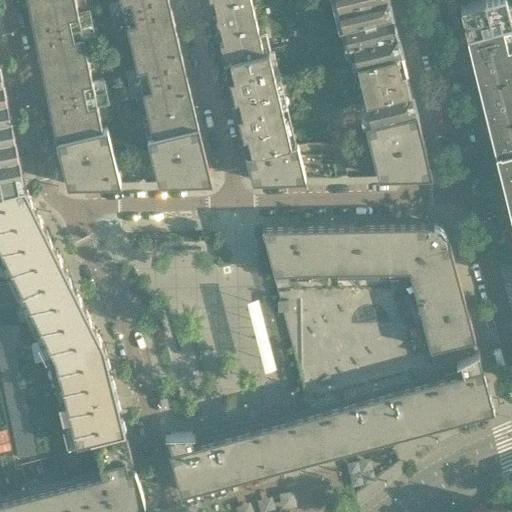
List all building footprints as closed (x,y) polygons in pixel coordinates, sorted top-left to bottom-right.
[(75,0),(37,0),(28,2),(42,69),(88,59),(83,38),(95,36),(89,10),(78,13),(75,0)] [(168,0),(120,0),(121,1),(110,4),(116,29),(127,26),(132,48),(178,37),(168,0)] [(263,50),(251,0),(213,0),(219,26),(223,40),(219,41),(224,60),(263,50)] [(389,0),(349,0),(338,3),(342,16),(336,17),(338,23),(392,11),(389,0)] [(479,0),(474,2),(460,5),(467,34),(492,27),(484,0),(479,0)] [(511,0),(484,0),(492,27),(509,22),(511,21),(511,0)] [(392,11),(338,23),(341,36),(347,35),(349,42),(397,30),(392,11)] [(511,64),(511,34),(509,22),(492,27),(467,34),(477,74),(511,64)] [(397,30),(349,42),(345,43),(348,54),(355,52),(358,62),(402,52),(397,30)] [(178,37),(132,48),(136,68),(125,70),(131,95),(142,93),(148,117),(194,106),(178,37)] [(272,48),(263,50),(224,60),(232,94),(280,83),(272,48)] [(406,70),(402,52),(358,62),(360,73),(355,74),(357,82),(362,81),(406,70)] [(88,59),(42,69),(56,137),(101,127),(97,105),(108,103),(103,77),(92,80),(88,59)] [(511,64),(477,74),(486,113),(511,106),(511,64)] [(411,89),(406,70),(362,81),(367,99),(411,89)] [(280,83),(232,94),(241,135),(246,154),(291,143),(286,125),(290,124),(280,83)] [(117,86),(120,100),(129,98),(125,84),(117,86)] [(411,89),(367,99),(369,109),(360,112),(362,123),(365,122),(416,110),(411,89)] [(7,99),(0,100),(0,120),(11,118),(7,99)] [(194,106),(148,117),(152,133),(198,124),(194,106)] [(511,106),(486,113),(496,152),(511,148),(511,106)] [(416,110),(365,122),(378,176),(432,174),(416,110)] [(11,118),(0,120),(0,140),(15,137),(11,118)] [(198,124),(152,133),(152,135),(147,136),(158,182),(212,180),(198,124)] [(101,127),(56,137),(67,184),(121,183),(107,126),(101,127)] [(136,137),(138,146),(147,144),(145,135),(136,137)] [(15,137),(0,140),(0,159),(19,156),(15,137)] [(291,143),(246,154),(252,179),(306,178),(297,142),(291,143)] [(511,209),(511,148),(496,152),(510,210),(511,209)] [(0,236),(43,223),(33,202),(25,185),(19,156),(0,159),(0,236)] [(263,226),(263,225),(262,225),(274,270),(273,270),(274,277),(405,271),(426,352),(472,341),(471,338),(475,337),(474,335),(474,336),(448,239),(445,232),(442,228),(439,225),(433,223),(427,222),(263,226)] [(63,263),(53,242),(43,223),(0,236),(0,245),(16,277),(63,263)] [(84,304),(73,283),(63,263),(16,277),(35,317),(84,304)] [(28,413),(10,323),(19,321),(15,304),(0,307),(0,365),(18,456),(36,452),(30,424),(28,413)] [(104,345),(94,325),(84,304),(35,317),(55,357),(104,345)] [(115,388),(109,366),(104,345),(55,357),(66,400),(115,388)] [(321,452),(494,406),(479,351),(450,367),(448,373),(381,391),(310,410),(293,415),(269,421),(267,416),(192,436),(191,432),(194,432),(194,431),(170,432),(164,432),(168,449),(170,448),(181,490),(293,460),(305,457),(321,452)] [(125,430),(120,409),(115,388),(66,400),(76,442),(125,430)] [(36,411),(28,413),(30,424),(39,422),(36,411)] [(145,500),(140,483),(135,468),(126,434),(94,442),(102,472),(37,489),(42,511),(124,511),(125,511),(141,507),(143,506),(144,504),(144,503),(145,502),(145,501),(145,500)] [(76,447),(58,452),(60,461),(78,457),(76,447)] [(0,511),(42,511),(37,489),(0,498),(0,511)]
